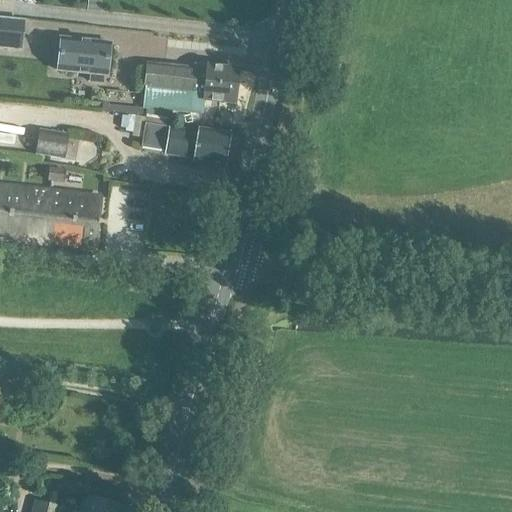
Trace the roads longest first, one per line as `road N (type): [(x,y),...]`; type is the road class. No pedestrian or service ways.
road 1 (unclassified): [(511,294),(226,267)]
road 2 (secondary): [(226,267),(293,0)]
road 3 (unknown): [(244,197),(136,166),(94,120),(0,113)]
road 4 (secondary): [(165,511),(226,267)]
road 5 (unknown): [(226,267),(0,267)]
road 6 (unknown): [(168,500),(111,473),(0,474)]
